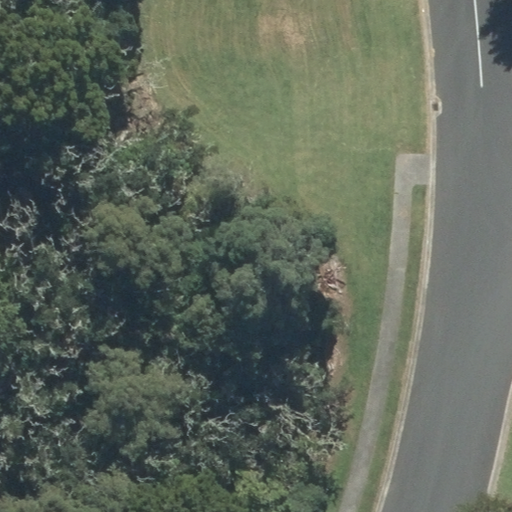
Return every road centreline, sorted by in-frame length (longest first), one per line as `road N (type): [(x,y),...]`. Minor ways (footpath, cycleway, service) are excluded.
road 1 (residential): [(490,242),(431,511)]
road 2 (residential): [(467,0),(490,242)]
